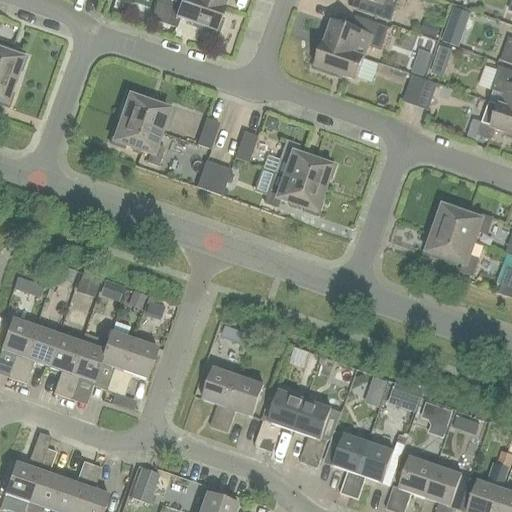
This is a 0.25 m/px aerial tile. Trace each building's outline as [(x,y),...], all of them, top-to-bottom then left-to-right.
[(159,0),(158,3),(169,7),(177,10),(180,0),(159,0)] [(221,20),(224,11),(191,0),(180,0),(177,10),(169,7),(163,25),(176,29),(179,21),(197,27),(196,30),(218,37),(223,21),(221,20)] [(191,0),(224,11),(224,10),(223,10),(226,0),(191,0)] [(394,0),(361,0),(369,3),(365,14),(390,23),(398,1),(394,0)] [(454,9),(447,27),(464,33),(471,16),(454,9)] [(323,46),(364,60),(364,59),(368,48),(380,52),(388,30),(363,21),(359,33),(332,24),(325,46),(323,45),(323,46)] [(427,23),(423,35),(435,39),(439,28),(427,23)] [(511,41),(509,40),(501,62),(511,65),(511,41)] [(356,83),(364,60),(323,46),(320,55),(317,54),(312,70),(333,78),(334,75),(356,83)] [(440,48),(434,65),(445,69),(451,51),(440,48)] [(0,78),(14,84),(19,72),(22,73),(27,59),(12,54),(11,57),(0,52),(0,78)] [(414,66),(411,75),(423,79),(426,71),(414,66)] [(488,67),(482,86),(491,89),(497,70),(488,67)] [(497,73),(491,91),(492,91),(504,95),(500,107),(511,111),(511,73),(499,69),(497,73)] [(10,95),(14,84),(0,78),(0,107),(8,110),(13,96),(10,95)] [(416,108),(425,83),(413,78),(404,104),(416,108)] [(425,83),(416,108),(428,112),(437,87),(425,83)] [(122,121),(161,135),(169,112),(141,102),(142,99),(128,94),(123,109),(126,110),(122,121)] [(489,103),(477,138),(491,143),(495,132),(511,137),(511,139),(511,140),(511,111),(500,107),(499,107),(489,103)] [(268,119),(264,130),(275,133),(278,122),(268,119)] [(161,135),(122,121),(118,133),(115,132),(110,146),(124,151),(125,148),(149,156),(147,164),(159,168),(165,151),(156,148),(161,135)] [(210,151),(219,126),(206,122),(198,147),(210,151)] [(248,164),(256,139),(244,135),(236,160),(248,164)] [(320,165),(295,157),(298,149),(286,145),(280,162),(289,165),(284,178),(323,192),(327,180),(330,181),(335,167),(321,162),(320,165)] [(209,194),(218,168),(206,164),(197,190),(209,194)] [(218,168),(209,194),(221,198),(230,173),(218,168)] [(275,175),(264,206),(277,211),(280,202),(276,201),(284,178),(275,175)] [(319,203),(323,192),(284,178),(276,201),(280,202),(304,210),(303,213),(317,218),(322,204),(319,203)] [(479,221),(455,213),(456,210),(441,205),(436,219),(439,220),(435,231),(474,245),(478,234),(487,237),(493,221),(480,216),(479,221)] [(474,245),(435,231),(431,243),(428,242),(423,256),(438,261),(439,258),(463,266),(460,274),(473,279),(479,261),(470,258),(474,245)] [(56,268),(52,278),(62,281),(66,271),(66,270),(56,266),(56,268)] [(511,271),(506,270),(497,296),(506,298),(511,300),(511,271)] [(82,276),(77,289),(95,296),(100,283),(82,276)] [(17,279),(12,293),(23,297),(28,283),(17,279)] [(104,285),(100,298),(119,304),(123,291),(104,285)] [(132,293),(127,308),(140,313),(145,298),(132,293)] [(148,306),(144,319),(152,321),(156,309),(148,306)] [(17,384),(37,329),(13,321),(2,354),(16,359),(8,381),(17,384)] [(47,370),(59,337),(37,329),(17,384),(26,387),(33,365),(47,370)] [(114,397),(133,342),(110,334),(103,353),(104,353),(98,367),(99,367),(112,372),(104,394),(114,397)] [(235,336),(232,343),(243,346),(245,339),(235,336)] [(62,400),(81,345),(59,337),(47,370),(61,375),(53,397),(62,400)] [(145,383),(153,361),(157,350),(133,342),(114,397),(122,400),(130,378),(145,383)] [(104,353),(103,353),(81,345),(62,400),(72,403),(79,381),(93,386),(99,367),(98,367),(104,353)] [(220,431),(239,377),(215,369),(204,402),(218,407),(211,428),(220,431)] [(229,434),(236,413),(253,419),(265,386),(239,377),(220,431),(229,434)] [(362,377),(356,380),(359,387),(366,383),(362,377)] [(372,384),(368,395),(382,399),(386,389),(372,384)] [(395,385),(393,391),(405,395),(407,389),(395,385)] [(422,395),(407,389),(405,395),(420,401),(422,395)] [(264,421),(255,447),(273,453),(281,429),(295,434),(307,401),(281,392),(275,390),(264,421)] [(393,391),(388,406),(400,410),(405,395),(393,391)] [(307,401),(295,434),(308,438),(300,463),(318,469),(327,443),(332,441),(341,413),(332,410),(307,401)] [(432,431),(445,436),(455,413),(430,403),(424,417),(436,422),(432,431)] [(457,418),(453,429),(461,432),(465,421),(457,418)] [(350,498),(368,443),(345,435),(333,467),(348,473),(341,495),(350,498)] [(42,437),(38,449),(31,471),(16,466),(4,498),(28,506),(47,452),(52,440),(42,437)] [(399,438),(397,445),(405,448),(407,441),(399,438)] [(365,479),(382,485),(394,452),(368,443),(350,498),(358,501),(365,479)] [(394,452),(382,485),(390,488),(405,448),(397,445),(394,452)] [(44,511),(51,511),(62,482),(49,478),(57,455),(47,452),(28,506),(44,511)] [(504,454),(500,469),(510,472),(511,465),(511,456),(508,456),(504,454)] [(425,499),(436,467),(410,458),(400,490),(394,488),(386,511),(390,511),(401,511),(408,493),(425,499)] [(76,511),(92,468),(83,465),(76,487),(62,482),(51,511),(76,511)] [(436,511),(455,511),(457,510),(451,508),(462,476),(436,467),(425,499),(439,504),(436,511)] [(495,467),(489,485),(504,491),(510,472),(500,469),(495,467)] [(103,511),(108,498),(94,493),(101,471),(92,468),(76,511),(103,511)] [(150,507),(160,477),(141,470),(131,500),(150,507)] [(478,482),(467,511),(496,511),(504,491),(489,485),(478,482)] [(511,511),(511,493),(504,491),(496,511),(511,511)] [(234,511),(237,507),(206,496),(200,511),(234,511)]
